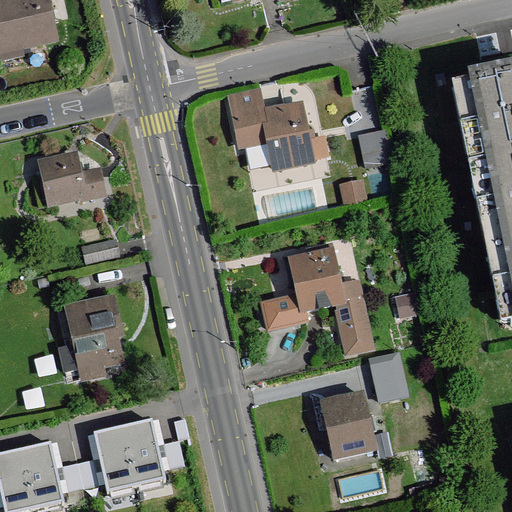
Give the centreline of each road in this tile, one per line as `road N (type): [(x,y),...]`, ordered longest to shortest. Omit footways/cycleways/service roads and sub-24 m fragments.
road 1 (tertiary): [(151,92),(245,511)]
road 2 (residential): [(151,92),(511,3)]
road 3 (residential): [(0,116),(151,92)]
